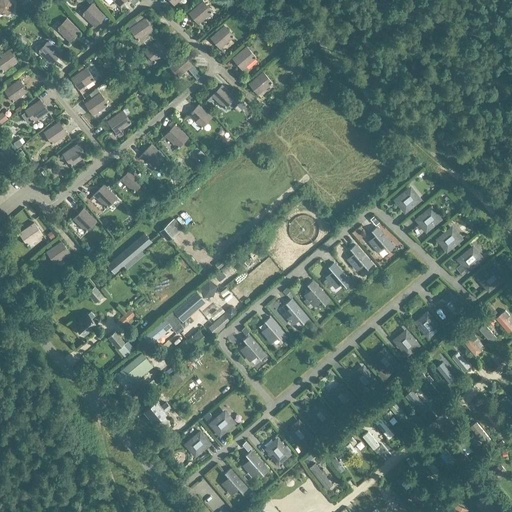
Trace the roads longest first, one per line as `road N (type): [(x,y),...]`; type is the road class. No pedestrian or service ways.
road 1 (unknown): [(268,0),(511,235)]
road 2 (unclassified): [(182,511),(0,293)]
